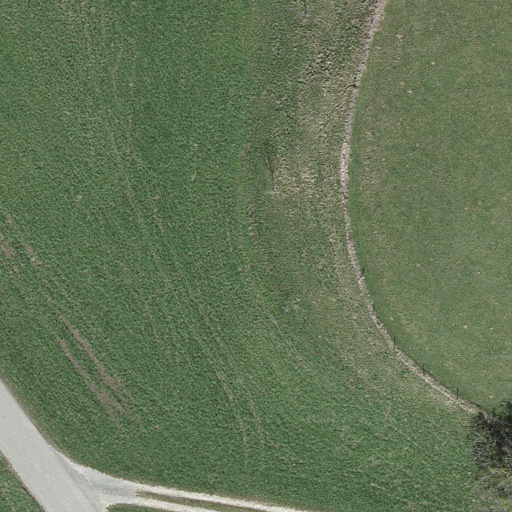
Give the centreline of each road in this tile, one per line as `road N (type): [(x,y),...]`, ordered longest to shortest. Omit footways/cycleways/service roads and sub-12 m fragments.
road 1 (track): [(65,497),(236,511)]
road 2 (tertiary): [(0,408),(75,511)]
